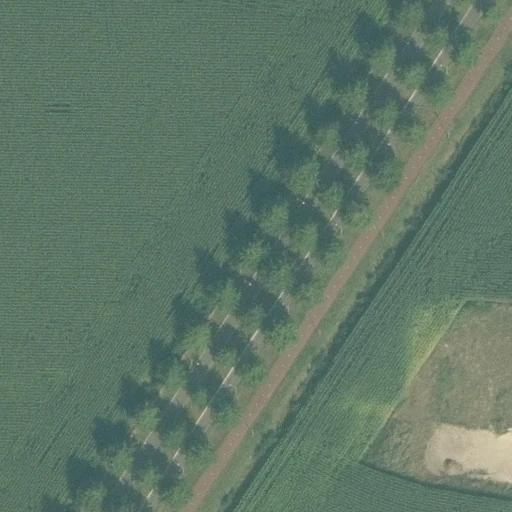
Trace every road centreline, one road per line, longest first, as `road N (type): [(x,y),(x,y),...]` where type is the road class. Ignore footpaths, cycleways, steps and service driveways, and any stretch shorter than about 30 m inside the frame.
road 1 (tertiary): [(145,511),(482,0)]
road 2 (tertiary): [(441,0),(105,511)]
